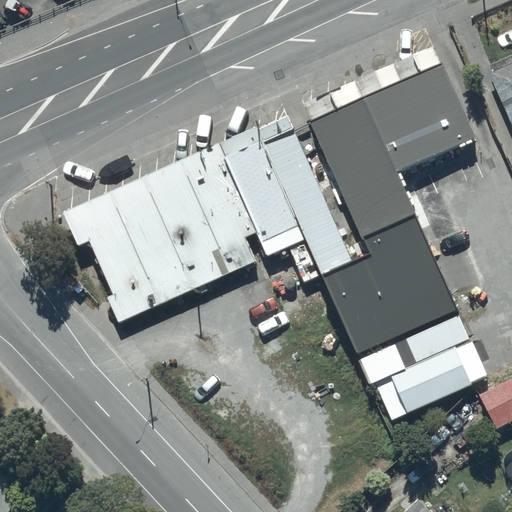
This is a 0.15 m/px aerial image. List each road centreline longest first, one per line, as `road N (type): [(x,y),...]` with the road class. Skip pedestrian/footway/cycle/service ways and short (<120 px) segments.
road 1 (trunk): [(353,0),(0,155)]
road 2 (tertiary): [(0,297),(197,511)]
road 3 (trunk): [(0,96),(228,0)]
